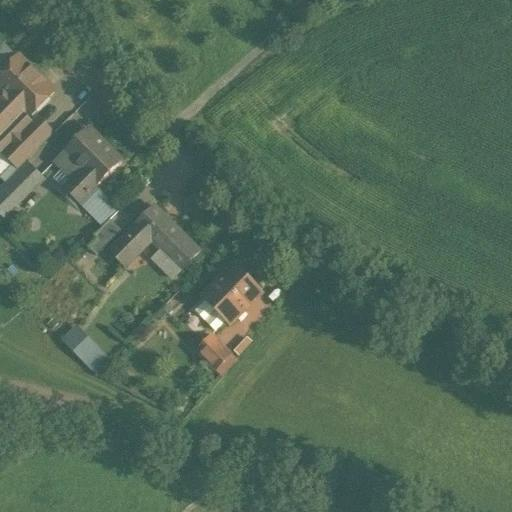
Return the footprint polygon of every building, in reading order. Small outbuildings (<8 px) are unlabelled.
[(18,58),(0,76),(0,88),(5,93),(27,115),(51,91),(18,58)] [(5,93),(0,97),(0,141),(23,119),(24,118),(27,115),(5,93)] [(23,119),(0,141),(0,151),(18,170),(52,135),(36,119),(31,125),(24,118),(23,119)] [(87,129),(45,172),(79,205),(120,162),(87,129)] [(27,163),(0,190),(0,216),(3,220),(44,179),(27,163)] [(102,195),(86,212),(95,221),(111,204),(102,195)] [(135,226),(109,253),(124,268),(151,241),(181,271),(201,252),(191,243),(190,244),(153,208),(135,226)] [(109,221),(93,237),(96,240),(87,248),(96,257),(121,232),(109,221)] [(234,268),(216,286),(215,285),(201,298),(225,322),(229,326),(236,319),(240,323),(245,318),(241,314),(262,294),(234,266),(233,267),(234,268)] [(225,322),(205,302),(195,312),(215,332),(225,322)] [(97,351),(76,329),(62,342),(84,364),(97,351)] [(212,337),(197,352),(215,370),(230,356),(212,337)]
